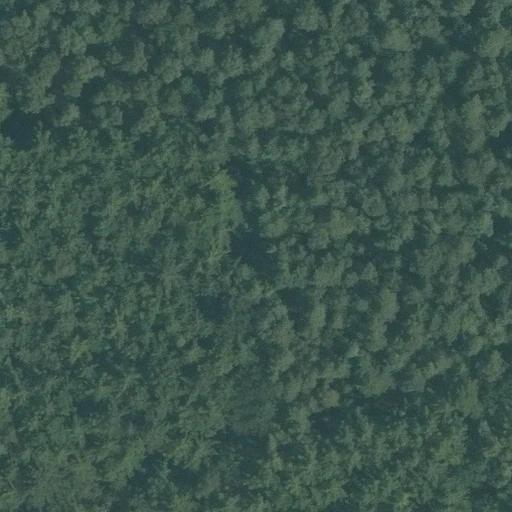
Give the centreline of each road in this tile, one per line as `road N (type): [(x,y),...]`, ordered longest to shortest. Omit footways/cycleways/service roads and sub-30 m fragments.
road 1 (track): [(511,374),(243,443)]
road 2 (track): [(0,505),(243,443)]
